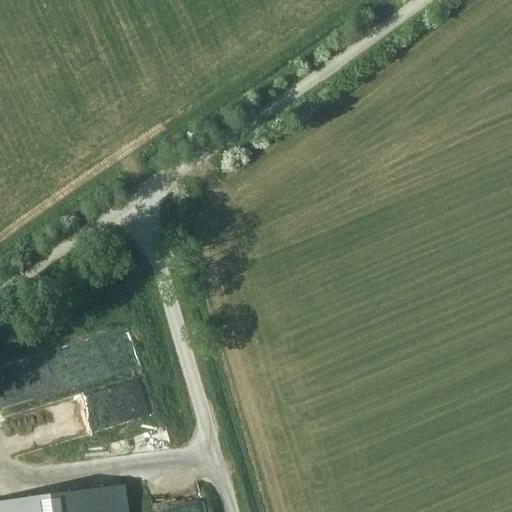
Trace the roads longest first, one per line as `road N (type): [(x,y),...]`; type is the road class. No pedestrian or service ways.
road 1 (unclassified): [(0,294),(422,0)]
road 2 (track): [(229,511),(134,198)]
road 3 (track): [(0,480),(151,469),(212,451)]
